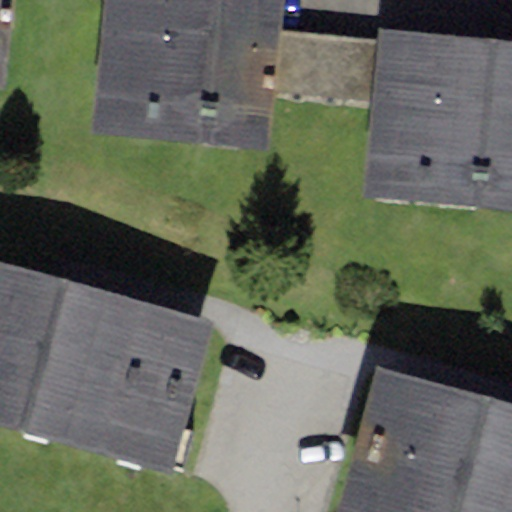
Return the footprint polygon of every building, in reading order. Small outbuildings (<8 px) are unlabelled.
[(10,0),(0,0),(0,82),(3,83),(10,0)] [(286,0),(106,0),(92,136),(269,155),(275,100),(282,34),(286,0)] [(511,39),(384,26),(382,43),(375,106),(366,189),(511,204),(511,39)] [(375,106),(382,43),(282,34),(275,100),(375,106)] [(230,342),(0,274),(0,440),(184,495),(230,342)] [(511,511),(511,415),(381,379),(343,511),(511,511)]
